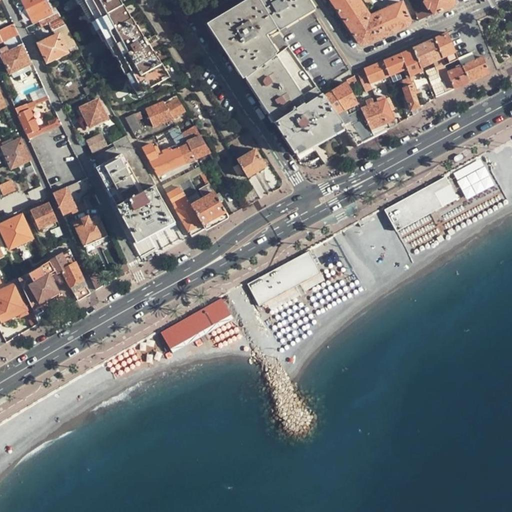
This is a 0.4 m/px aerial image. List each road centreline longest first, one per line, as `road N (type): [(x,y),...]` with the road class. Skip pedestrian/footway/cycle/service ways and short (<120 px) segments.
road 1 (residential): [(8,0),(149,297)]
road 2 (residential): [(105,320),(0,82)]
road 3 (residential): [(304,196),(179,0)]
road 4 (residential): [(320,0),(356,64),(494,0)]
road 5 (residential): [(199,261),(120,116),(160,100)]
road 6 (primary): [(262,244),(394,164)]
road 7 (primary): [(511,100),(394,164)]
road 8 (primary): [(304,196),(199,261)]
